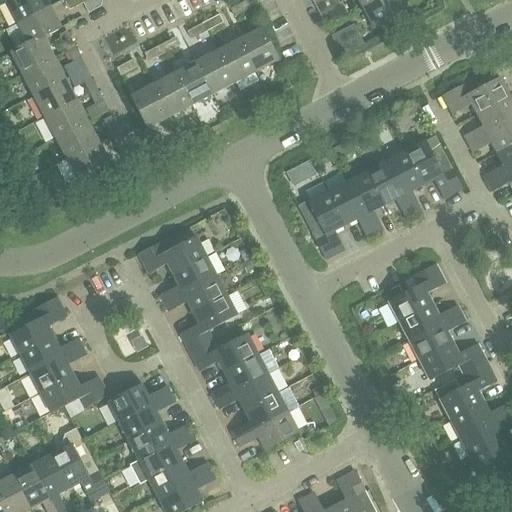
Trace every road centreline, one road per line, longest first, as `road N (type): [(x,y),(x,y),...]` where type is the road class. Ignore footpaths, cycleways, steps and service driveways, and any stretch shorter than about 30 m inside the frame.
road 1 (residential): [(234,161),(42,258),(0,265)]
road 2 (residential): [(140,145),(85,38),(160,0)]
road 3 (residential): [(174,352),(136,288),(88,313),(122,379)]
road 4 (residential): [(341,104),(511,14)]
road 5 (residential): [(252,505),(174,352)]
road 6 (residential): [(380,439),(306,297)]
road 7 (residential): [(306,297),(234,161)]
road 8 (residential): [(306,297),(438,229)]
road 9 (residential): [(252,505),(380,439)]
road 10 (residential): [(503,353),(438,229)]
road 11 (residential): [(234,161),(341,104)]
